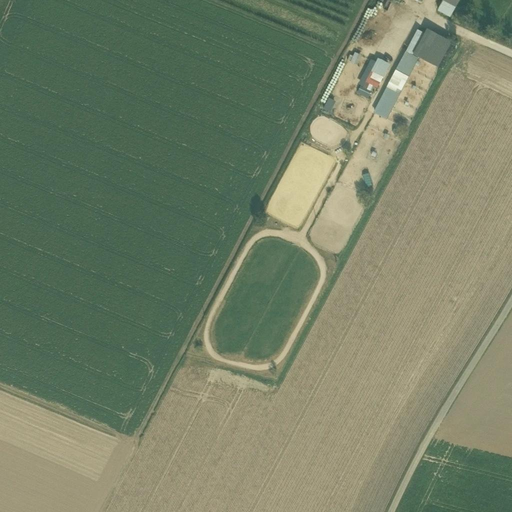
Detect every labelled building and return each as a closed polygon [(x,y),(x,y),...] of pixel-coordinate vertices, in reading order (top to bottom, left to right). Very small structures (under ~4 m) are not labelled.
[(460,0),(440,0),(444,2),(456,8),(460,0)] [(450,18),(456,8),(444,2),(438,12),(450,18)] [(406,53),(407,54),(413,56),(424,35),(418,31),(406,53)] [(419,59),(438,68),(451,45),(427,33),(414,56),(419,59)] [(362,56),(355,53),(350,63),(358,66),(362,56)] [(419,59),(413,56),(407,54),(375,114),(387,120),(394,108),(419,59)] [(377,63),(376,64),(387,70),(390,64),(379,59),(377,63)] [(361,86),(364,88),(366,83),(376,64),(377,63),(371,60),(358,85),(361,86)] [(374,87),(377,88),(387,70),(376,64),(366,83),(374,87)] [(374,87),(366,83),(364,88),(372,92),(374,87)] [(364,88),(361,86),(358,94),(369,99),(372,92),(364,88)] [(336,102),(329,99),(323,110),(331,114),(336,102)]
